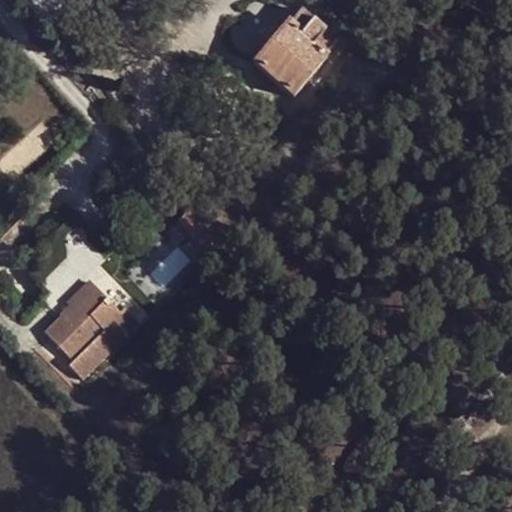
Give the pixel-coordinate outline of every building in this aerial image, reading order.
[(255,61),(294,96),(330,57),(329,55),(339,43),(303,11),(293,21),(290,21),(255,61)] [(177,227),(185,223),(194,216),(175,194),(160,206),(177,227)] [(194,216),(185,223),(199,238),(202,238),(208,245),(215,240),(194,216)] [(75,220),(23,271),(59,309),(112,256),(75,220)] [(70,305),(73,308),(75,310),(96,290),(91,285),(70,305)] [(75,310),(73,308),(61,319),(45,334),(74,361),(104,331),(117,342),(137,323),(125,311),(121,314),(112,304),(114,302),(108,296),(105,299),(96,290),(75,310)]
